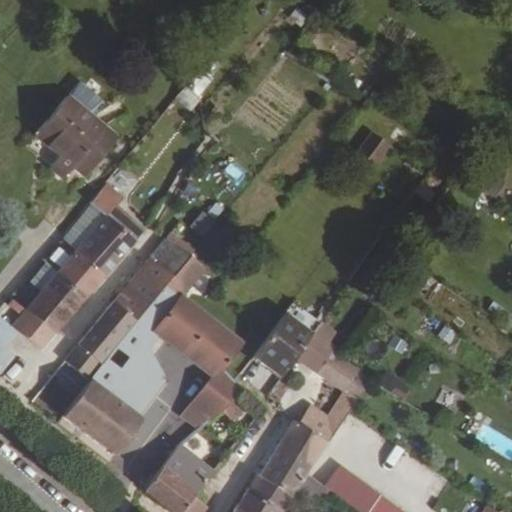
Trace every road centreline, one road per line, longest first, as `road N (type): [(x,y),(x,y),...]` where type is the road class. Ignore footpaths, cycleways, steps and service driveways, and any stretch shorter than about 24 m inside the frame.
road 1 (unknown): [(0,422),(147,246)]
road 2 (unknown): [(95,511),(188,379),(185,361),(164,338)]
road 3 (unknown): [(211,511),(281,403)]
